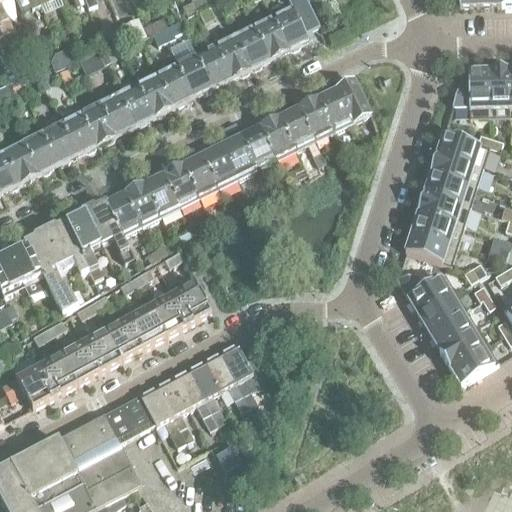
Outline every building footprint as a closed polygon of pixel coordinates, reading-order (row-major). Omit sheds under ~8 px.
[(8,0),(0,0),(0,29),(4,39),(14,35),(4,15),(13,11),(8,0)] [(35,0),(13,0),(16,5),(21,17),(31,13),(32,17),(41,13),(35,0)] [(35,0),(41,13),(50,9),(45,0),(35,0)] [(71,0),(77,12),(85,8),(81,0),(71,0)] [(81,0),(85,8),(88,14),(98,10),(93,0),(81,0)] [(238,0),(235,0),(221,7),(225,16),(242,7),(238,0)] [(293,14),(272,23),(289,57),(293,55),(296,56),(302,53),(302,50),(309,46),(304,35),(318,28),(304,0),(297,0),(288,5),(293,14)] [(459,0),(460,3),(460,13),(480,13),(479,0),(459,0)] [(479,0),(480,13),(503,12),(502,0),(479,0)] [(511,0),(502,0),(503,12),(511,11),(511,0)] [(197,18),(192,7),(183,11),(188,22),(197,18)] [(211,26),(205,14),(198,18),(203,29),(211,26)] [(130,49),(146,41),(138,23),(122,31),(130,49)] [(164,23),(144,33),(148,42),(153,40),(160,37),(168,33),(164,23)] [(264,27),(253,32),(270,66),(273,64),(276,65),(282,62),(283,59),(289,57),(272,23),(264,27)] [(168,33),(160,37),(165,47),(176,41),(171,31),(168,33)] [(253,32),(234,42),(251,76),(254,74),(257,75),(262,72),(263,69),(270,66),(253,32)] [(160,37),(153,40),(158,50),(165,47),(160,37)] [(234,42),(215,51),(232,85),(241,80),(244,81),(250,79),(251,76),(234,42)] [(133,58),(130,51),(121,56),(124,62),(133,58)] [(215,51),(195,61),(212,95),(222,90),(225,90),(231,88),(232,85),(215,51)] [(55,76),(78,66),(74,57),(66,53),(55,58),(51,66),(55,76)] [(108,57),(100,60),(105,71),(112,67),(108,57)] [(106,73),(105,71),(100,60),(99,58),(80,68),(87,81),(106,73)] [(195,61),(176,71),(193,104),(202,100),(206,100),(210,98),(212,95),(195,61)] [(44,71),(36,74),(41,87),(49,84),(44,71)] [(176,71),(157,80),(174,114),(176,113),(179,113),(186,110),(188,107),(193,104),(176,71)] [(73,85),(68,74),(61,78),(66,88),(73,85)] [(491,125),(490,76),(469,77),(469,93),(460,94),(459,93),(453,113),(454,113),(470,113),(470,125),(491,125)] [(511,119),(511,120),(511,76),(490,76),(491,125),(511,124),(511,119)] [(15,100),(22,96),(29,94),(23,80),(9,87),(10,88),(15,100)] [(157,80),(138,90),(155,123),(158,122),(161,122),(166,120),(167,117),(174,114),(157,80)] [(49,84),(41,87),(44,94),(53,90),(50,83),(49,84)] [(355,87),(338,95),(355,130),(371,122),(371,121),(355,87)] [(0,106),(15,100),(10,88),(0,92),(0,106)] [(138,90),(118,100),(135,133),(137,132),(141,132),(147,130),(148,127),(155,123),(138,90)] [(318,105),(318,106),(335,140),(355,130),(338,95),(329,99),(326,99),(320,101),(318,105)] [(27,107),(22,96),(15,100),(20,111),(27,107)] [(118,100),(100,109),(117,142),(125,138),(129,138),(134,136),(135,133),(118,100)] [(300,114),(299,115),(316,149),(335,140),(318,106),(312,109),(307,108),(301,111),(300,114)] [(100,109),(80,118),(97,152),(106,147),(109,148),(115,145),(117,142),(100,109)] [(280,121),(279,125),(296,158),(309,152),(314,161),(313,162),(318,173),(326,169),(316,149),(299,115),(291,119),(288,118),(280,121)] [(80,118),(61,128),(78,162),(87,157),(90,157),(96,155),(97,152),(80,118)] [(261,133),(260,134),(277,168),(296,158),(279,125),(273,128),(269,127),(263,130),(261,133)] [(61,128),(42,138),(59,171),(61,170),(65,170),(70,168),(72,165),(78,162),(61,128)] [(242,143),(241,144),(258,177),(277,168),(260,134),(253,137),(249,137),(244,140),(242,143)] [(42,138),(23,147),(39,181),(41,180),(45,180),(50,177),(52,174),(59,171),(42,138)] [(489,155),(478,151),(444,140),(437,160),(484,175),(490,155),(489,155)] [(489,155),(492,147),(480,143),(478,151),(489,155)] [(230,146),(220,151),(239,186),(258,177),(241,144),(234,147),(230,146)] [(23,147),(3,157),(20,190),(23,189),(26,189),(32,186),(33,184),(39,181),(23,147)] [(503,151),(492,147),(489,155),(490,155),(501,158),(503,151)] [(211,158),(202,163),(219,196),(239,186),(220,151),(212,155),(211,158)] [(3,157),(0,158),(0,197),(1,200),(11,195),(14,195),(19,193),(20,190),(3,157)] [(477,195),(484,175),(437,160),(431,180),(477,195)] [(191,168),(183,172),(200,205),(219,196),(202,163),(198,162),(193,165),(191,168)] [(172,178),(164,182),(181,215),(200,205),(183,172),(182,170),(172,175),(172,178)] [(304,172),(297,176),(302,184),(308,180),(304,172)] [(318,173),(312,176),(312,178),(315,182),(315,183),(321,180),(318,173)] [(471,214),(477,195),(431,180),(425,199),(471,214)] [(152,188),(144,192),(161,224),(181,215),(164,182),(160,181),(154,184),(152,188)] [(265,190),(267,192),(272,202),(276,200),(270,187),(265,190)] [(133,197),(126,201),(142,234),(161,224),(144,192),(140,191),(134,194),(133,197)] [(272,202),(267,192),(258,198),(263,207),(272,202)] [(465,234),(471,214),(425,199),(424,199),(418,219),(419,219),(465,234)] [(114,207),(107,211),(124,243),(142,234),(126,201),(121,200),(115,203),(114,207)] [(252,213),(246,201),(239,205),(246,217),(252,213)] [(99,211),(86,218),(103,252),(113,247),(125,270),(127,269),(135,265),(127,251),(124,243),(107,211),(103,213),(99,211)] [(225,229),(225,228),(219,217),(208,223),(214,235),(225,229)] [(75,227),(68,231),(91,277),(96,287),(104,283),(91,257),(103,252),(86,218),(77,223),(75,227)] [(458,253),(465,234),(419,219),(412,238),(458,253)] [(195,245),(203,241),(198,229),(189,233),(195,245)] [(36,245),(27,249),(28,251),(49,292),(59,314),(63,321),(79,312),(63,281),(78,274),(81,282),(91,277),(68,231),(59,235),(55,233),(37,242),(36,245)] [(452,273),(458,253),(412,238),(406,258),(452,273)] [(171,245),(175,255),(183,252),(178,242),(171,245)] [(160,252),(153,257),(157,265),(170,258),(165,249),(160,252)] [(18,252),(6,258),(24,291),(29,302),(49,292),(28,251),(20,255),(18,252)] [(510,257),(502,254),(499,266),(506,269),(510,257)] [(153,257),(146,261),(151,269),(157,265),(153,257)] [(0,294),(3,301),(24,291),(6,258),(0,260),(0,294)] [(184,268),(180,259),(166,268),(170,276),(184,268)] [(487,281),(481,270),(473,275),(479,286),(487,281)] [(479,286),(473,275),(464,280),(471,290),(479,286)] [(155,285),(150,277),(136,285),(141,293),(155,285)] [(510,283),(506,277),(495,283),(500,290),(510,283)] [(419,322),(456,299),(445,281),(424,293),(418,283),(397,285),(397,286),(419,322)] [(126,301),(141,293),(136,285),(122,293),(126,301)] [(173,300),(189,331),(212,319),(201,299),(204,297),(204,294),(204,291),(201,289),(199,288),(196,289),(195,288),(173,300)] [(484,293),(477,297),(483,307),(490,303),(484,293)] [(429,339),(467,317),(456,299),(419,322),(429,339)] [(189,331),(173,300),(151,312),(167,343),(189,331)] [(111,310),(106,302),(92,310),(97,318),(111,310)] [(496,313),(490,303),(483,307),(489,318),(496,313)] [(19,320),(14,309),(6,312),(11,324),(19,320)] [(83,326),(97,318),(92,310),(78,318),(83,326)] [(167,343),(151,312),(128,324),(145,355),(167,343)] [(0,335),(13,328),(5,314),(0,316),(0,335)] [(59,314),(52,319),(55,325),(63,321),(59,314)] [(440,357),(477,334),(467,317),(429,339),(440,357)] [(128,324),(106,336),(122,367),(145,355),(128,324)] [(68,335),(63,327),(49,335),(53,343),(68,335)] [(505,328),(498,332),(504,342),(511,338),(505,328)] [(451,374),(488,352),(477,334),(440,357),(450,375),(451,374)] [(39,352),(53,343),(49,335),(35,344),(39,352)] [(122,367),(106,336),(84,348),(100,379),(122,367)] [(17,348),(3,356),(7,364),(21,356),(17,348)] [(100,379),(84,348),(61,360),(78,391),(100,379)] [(237,351),(220,359),(250,416),(259,411),(252,398),(260,394),(249,374),(237,351)] [(462,393),(499,370),(488,352),(451,374),(462,393)] [(0,377),(9,373),(11,372),(7,364),(3,356),(1,357),(0,357),(0,377)] [(220,359),(204,368),(222,400),(229,396),(242,420),(250,416),(220,359)] [(61,360),(39,372),(55,403),(78,391),(61,360)] [(204,368),(188,377),(218,433),(227,428),(214,404),(222,400),(204,368)] [(55,403),(39,372),(17,384),(22,393),(26,402),(33,415),(55,403)] [(188,377),(172,385),(190,417),(197,413),(210,437),(218,433),(188,377)] [(22,393),(17,384),(2,392),(7,401),(22,393)] [(172,385),(156,394),(186,450),(195,445),(182,421),(190,417),(172,385)] [(26,402),(22,393),(7,401),(12,410),(26,402)] [(156,394),(139,403),(156,432),(157,434),(165,430),(178,454),(186,450),(156,394)] [(106,421),(0,477),(0,502),(5,511),(105,511),(106,511),(123,503),(133,497),(138,495),(142,493),(120,451),(156,432),(139,403),(138,403),(139,404),(106,422),(106,421)] [(226,479),(233,475),(237,472),(241,470),(231,454),(217,463),(226,479)] [(138,495),(133,497),(137,503),(142,501),(138,495)] [(123,503),(106,511),(122,511),(126,510),(123,503)]
